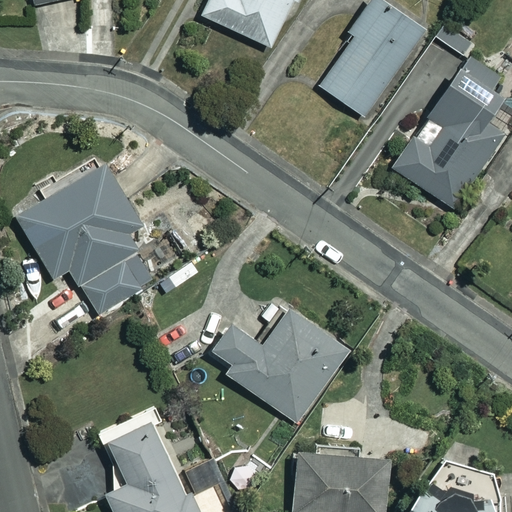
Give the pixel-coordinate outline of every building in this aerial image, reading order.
[(201,0),(197,10),(266,42),(285,0),(201,0)] [(427,32),(378,0),(371,0),(316,85),(369,120),(427,32)] [(471,42),(441,22),(432,35),(462,55),(471,42)] [(497,91),(456,64),(390,165),(449,204),(501,125),(483,113),(497,91)] [(137,221),(99,161),(13,215),(51,276),(67,266),(97,313),(138,287),(119,256),(135,246),(125,229),(137,221)] [(194,295),(185,280),(155,299),(164,314),(194,295)] [(344,346),(282,303),(257,341),(223,318),(204,346),(227,361),(221,370),(294,420),(344,346)] [(182,494),(147,421),(163,413),(157,400),(97,429),(123,482),(101,492),(111,511),(196,511),(187,492),(182,494)] [(379,511),(384,454),(292,448),(287,511),(379,511)] [(441,497),(418,475),(387,509),(389,511),(481,511),(481,495),(441,497)]
